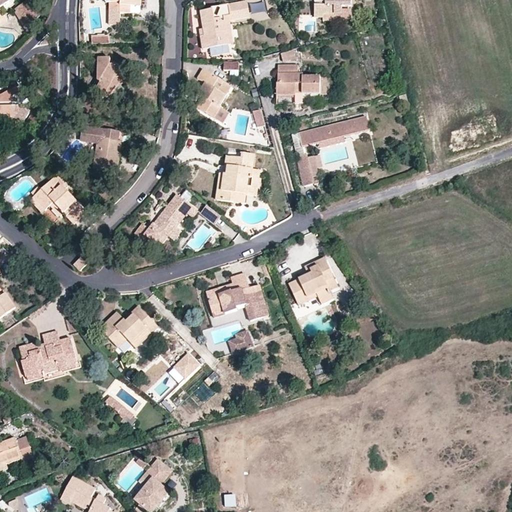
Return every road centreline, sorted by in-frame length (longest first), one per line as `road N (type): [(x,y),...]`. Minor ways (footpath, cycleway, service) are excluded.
road 1 (residential): [(101,232),(164,158),(175,0)]
road 2 (residential): [(119,282),(181,272),(319,218)]
road 3 (track): [(319,218),(511,151)]
road 4 (tertiary): [(0,171),(39,149),(61,118),(67,57)]
